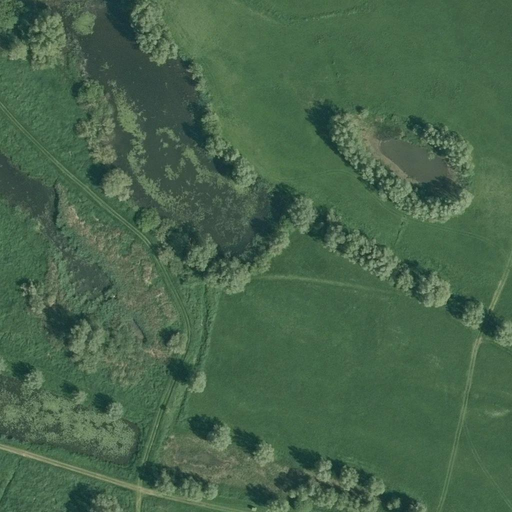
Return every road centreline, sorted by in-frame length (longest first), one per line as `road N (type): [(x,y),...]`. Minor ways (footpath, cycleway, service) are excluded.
road 1 (track): [(0,102),(146,237),(191,325),(134,486),(134,511)]
road 2 (track): [(134,486),(0,444)]
